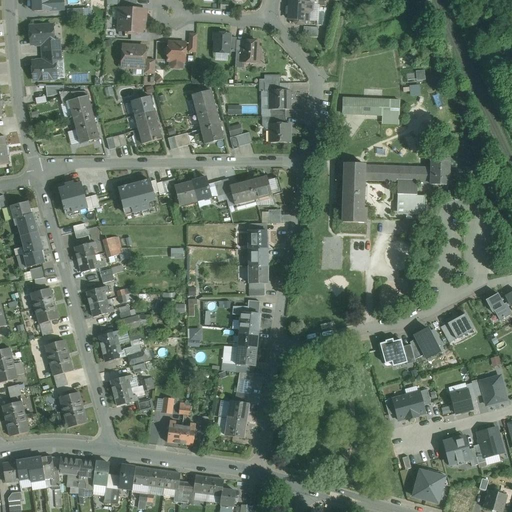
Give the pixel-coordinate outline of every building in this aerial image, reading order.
[(33,0),(34,12),(65,10),(64,0),(33,0)] [(309,3),(291,1),(289,19),(295,20),(294,22),(296,24),(302,25),(304,23),(304,20),(307,21),(308,12),(311,10),(311,6),(309,3)] [(146,10),(119,8),(118,31),(125,31),(127,34),(131,34),(133,32),(142,32),(142,28),(145,29),(146,10)] [(83,9),(67,10),(68,18),(84,17),(83,9)] [(53,25),(30,27),(31,45),(42,44),(54,43),(54,41),(53,25)] [(307,26),(305,33),(317,35),(318,27),(307,26)] [(230,34),(214,33),(214,42),(215,42),(214,52),(229,53),(229,51),(230,37),(230,34)] [(54,43),(42,44),(43,53),(61,51),(60,41),(54,41),(54,43)] [(258,42),(243,41),(242,51),(241,62),(244,62),(256,63),(256,55),(257,55),(260,53),(260,50),(258,48),(258,42)] [(186,43),(168,42),(168,48),(166,48),(165,50),(165,53),(166,55),(168,55),(167,61),(185,62),(186,43)] [(146,47),(123,46),(122,62),(120,64),(119,67),(121,69),(124,69),(127,67),(144,68),(145,60),(146,47)] [(242,51),(236,50),(236,52),(235,68),(244,69),(244,62),(241,62),(242,51)] [(61,51),(43,53),(43,61),(55,60),(56,61),(61,60),(61,51)] [(43,61),(32,62),(34,81),(57,79),(56,61),(55,60),(43,61)] [(155,60),(145,60),(144,68),(144,74),(155,74),(155,60)] [(408,79),(417,79),(416,70),(407,71),(408,79)] [(420,94),(419,84),(409,85),(410,95),(420,94)] [(64,86),(46,87),(47,97),(58,95),(57,90),(64,90),(64,86)] [(211,90),(192,96),(201,130),(220,125),(211,90)] [(290,110),(290,91),(280,91),(270,91),(270,92),(270,110),(285,110),(290,110)] [(88,96),(87,92),(59,92),(63,104),(69,102),(73,116),(92,111),(88,96)] [(150,97),(131,102),(135,116),(154,111),(150,97)] [(355,115),(356,99),(341,98),(341,114),(355,115)] [(391,100),(356,99),(355,115),(385,116),(385,120),(390,120),(390,111),(391,100)] [(242,114),(242,104),(228,105),(229,114),(242,114)] [(92,111),(73,116),(76,130),(96,125),(92,111)] [(154,111),(135,116),(139,130),(158,125),(154,111)] [(230,136),(243,133),(241,123),(228,126),(230,136)] [(270,124),(270,143),(290,143),(290,124),(285,124),(270,124)] [(96,125),(76,130),(80,144),(100,139),(96,125)] [(158,125),(139,130),(142,144),(162,139),(158,125)] [(220,125),(201,130),(204,145),(224,140),(220,125)] [(187,133),(181,135),(184,147),(190,145),(187,133)] [(249,133),(236,136),(239,147),(252,143),(249,133)] [(124,134),(118,136),(121,147),(127,146),(124,134)] [(184,147),(181,135),(174,137),(177,148),(184,147)] [(118,136),(113,137),(116,148),(121,147),(118,136)] [(236,136),(230,138),(233,150),(240,148),(239,147),(236,136)] [(113,137),(106,139),(109,150),(116,148),(113,137)] [(174,137),(168,139),(171,150),(177,148),(174,137)] [(7,150),(0,151),(0,165),(9,164),(7,150)] [(449,159),(432,158),(431,168),(431,183),(431,185),(450,185),(451,176),(449,176),(449,159)] [(365,165),(344,164),(342,222),(366,223),(366,209),(363,209),(364,180),(365,166),(365,165)] [(431,168),(365,166),(364,180),(398,181),(397,195),(397,202),(405,202),(404,215),(413,215),(424,215),(424,209),(425,209),(425,196),(417,196),(417,182),(431,183),(431,168)] [(143,202),(160,198),(153,173),(136,177),(143,202)] [(267,176),(250,181),(255,200),(272,196),(268,181),(267,176)] [(126,207),(143,202),(136,177),(119,182),(126,207)] [(206,178),(192,182),(197,201),(211,197),(206,178)] [(278,178),(268,181),(272,196),(282,193),(278,178)] [(173,179),(163,182),(166,194),(176,191),(174,186),(175,186),(173,179)] [(228,179),(221,181),(225,195),(232,193),(230,186),(228,179)] [(225,195),(221,181),(214,183),(217,197),(225,195)] [(230,186),(232,193),(235,206),(255,200),(250,181),(230,186)] [(175,186),(174,186),(176,191),(179,205),(197,201),(192,182),(175,186)] [(59,190),(65,213),(86,207),(80,184),(59,190)] [(28,202),(10,207),(13,219),(16,218),(32,214),(28,202)] [(280,210),(268,210),(269,224),(281,224),(280,210)] [(32,214),(16,218),(21,237),(38,232),(33,214),(32,214)] [(87,229),(75,232),(76,240),(89,237),(87,229)] [(267,249),(267,231),(248,232),(248,249),(267,249)] [(38,232),(21,237),(26,254),(41,250),(43,250),(38,232)] [(114,237),(103,240),(106,253),(113,251),(118,250),(114,237)] [(122,246),(130,244),(128,237),(120,239),(122,246)] [(341,239),(323,238),(323,267),(335,268),(335,262),(340,262),(341,239)] [(370,239),(354,239),(353,268),(364,269),(364,263),(369,263),(370,239)] [(95,243),(75,248),(78,261),(95,256),(93,249),(96,248),(95,243)] [(267,266),(267,249),(248,249),(249,266),(267,266)] [(26,254),(17,257),(21,269),(27,267),(27,268),(45,263),(41,250),(26,254)] [(95,256),(78,261),(82,273),(102,268),(100,262),(97,263),(95,256)] [(249,266),(249,284),(265,284),(268,284),(267,266),(249,266)] [(43,267),(30,270),(32,280),(35,279),(46,278),(43,267)] [(113,275),(101,278),(103,284),(114,281),(113,275)] [(107,287),(87,293),(90,305),(107,300),(105,293),(109,292),(107,287)] [(50,288),(32,293),(40,324),(50,321),(58,319),(50,288)] [(499,321),(511,314),(506,304),(504,305),(498,294),(486,301),(492,313),(494,312),(499,321)] [(107,300),(90,305),(93,318),(114,313),(112,307),(109,307),(107,300)] [(242,301),(241,313),(259,314),(260,303),(242,301)] [(130,312),(119,314),(121,320),(132,317),(130,312)] [(259,314),(241,313),(240,330),(258,332),(260,314),(259,314)] [(445,320),(447,324),(456,340),(473,330),(465,314),(455,320),(453,316),(445,320)] [(40,324),(43,336),(54,333),(50,321),(40,324)] [(449,343),(456,340),(447,324),(440,328),(449,343)] [(201,328),(188,328),(188,346),(201,346),(201,328)] [(428,329),(414,336),(416,339),(424,355),(426,359),(440,352),(437,346),(441,344),(434,330),(430,332),(428,329)] [(258,332),(240,330),(238,348),(257,349),(258,332)] [(119,331),(99,337),(102,350),(119,345),(117,338),(120,337),(119,331)] [(385,343),(378,345),(382,362),(384,361),(385,364),(392,362),(393,367),(406,363),(407,363),(403,347),(401,340),(393,342),(393,339),(385,341),(385,343)] [(411,345),(415,360),(424,355),(416,339),(410,342),(411,345)] [(64,340),(46,345),(54,376),(65,373),(72,371),(64,340)] [(119,345),(102,350),(106,362),(126,357),(124,351),(121,352),(119,345)] [(415,360),(411,345),(403,347),(407,363),(406,363),(407,365),(415,362),(415,360)] [(43,346),(38,348),(41,358),(46,357),(43,346)] [(9,348),(0,350),(0,383),(17,379),(9,348)] [(257,349),(238,348),(236,365),(255,367),(257,349)] [(143,352),(129,356),(131,365),(146,361),(143,352)] [(134,372),(146,371),(145,364),(133,365),(134,372)] [(54,376),(57,388),(68,385),(65,373),(54,376)] [(253,374),(240,373),(239,379),(252,382),(253,374)] [(131,376),(111,381),(114,394),(131,389),(129,382),(133,381),(132,380),(131,376)] [(500,377),(481,382),(480,382),(484,395),(486,405),(506,400),(500,377)] [(136,378),(132,380),(133,381),(129,382),(131,389),(139,387),(136,378)] [(252,382),(239,379),(237,392),(250,395),(252,382)] [(471,382),(472,384),(476,397),(484,395),(480,382),(481,382),(480,380),(471,382)] [(448,388),(450,395),(467,390),(466,385),(465,383),(448,388)] [(477,401),(476,397),(472,384),(466,385),(467,390),(468,390),(471,403),(477,401)] [(19,385),(8,387),(11,398),(21,395),(19,385)] [(142,386),(139,387),(131,389),(133,396),(136,395),(137,398),(145,396),(144,392),(142,386)] [(131,389),(114,394),(117,407),(138,401),(137,398),(136,395),(133,396),(131,389)] [(233,392),(219,390),(218,396),(231,398),(232,398),(233,392)] [(427,390),(419,392),(423,406),(431,404),(427,390)] [(471,403),(468,390),(467,390),(450,395),(455,414),(461,413),(461,414),(468,412),(468,411),(473,409),(471,403)] [(78,392),(60,397),(68,428),(86,423),(78,392)] [(419,392),(406,396),(412,418),(418,417),(418,416),(425,414),(423,406),(419,392)] [(406,396),(392,399),(396,413),(398,421),(406,419),(406,420),(412,418),(406,396)] [(173,401),(164,399),(162,413),(171,414),(173,401)] [(388,415),(396,413),(392,399),(385,401),(388,415)] [(149,401),(138,404),(140,411),(151,408),(149,401)] [(249,404),(231,401),(228,419),(247,421),(249,404)] [(22,402),(3,406),(10,437),(29,432),(22,402)] [(209,434),(214,435),(216,422),(218,423),(219,417),(212,416),(209,434)] [(247,421),(228,419),(226,436),(244,439),(247,421)] [(182,427),(175,426),(176,422),(170,421),(167,442),(180,444),(182,427)] [(190,428),(182,427),(180,444),(193,446),(196,425),(190,424),(190,428)] [(484,458),(485,458),(498,454),(503,453),(496,428),(477,433),(480,445),(484,458)] [(214,435),(209,434),(208,441),(217,442),(218,436),(214,435)] [(450,464),(469,459),(470,459),(468,450),(464,437),(444,442),(450,464)] [(473,447),(474,449),(478,465),(479,468),(487,466),(485,458),(484,458),(480,445),(473,447)] [(471,467),(478,465),(474,449),(468,450),(470,459),(469,459),(471,467)] [(500,462),(498,454),(485,458),(487,466),(500,462)] [(52,457),(42,458),(44,475),(45,478),(51,477),(52,486),(60,485),(59,474),(60,468),(52,469),(52,457)] [(402,459),(406,470),(411,468),(408,457),(402,459)] [(42,458),(28,460),(30,478),(31,482),(45,480),(44,475),(42,458)] [(75,460),(61,458),(60,468),(59,474),(72,476),(71,488),(78,488),(81,461),(75,460)] [(28,460),(16,462),(19,480),(30,478),(28,460)] [(96,462),(81,461),(78,488),(86,489),(87,484),(86,484),(83,477),(94,478),(96,462)] [(16,462),(4,464),(5,474),(6,482),(19,480),(16,462)] [(110,464),(96,462),(94,478),(94,483),(106,485),(106,486),(107,486),(110,464)] [(135,467),(121,466),(118,487),(119,487),(119,486),(131,488),(130,500),(131,500),(133,484),(135,467)] [(151,470),(135,467),(133,484),(149,486),(151,470)] [(167,472),(151,470),(149,486),(164,488),(167,472)] [(180,474),(167,472),(164,488),(176,490),(174,502),(181,503),(183,491),(184,483),(179,482),(180,474)] [(437,503),(442,485),(444,478),(421,472),(414,496),(437,503)] [(210,478),(196,476),(195,484),(184,483),(183,491),(194,492),(207,494),(210,478)] [(224,480),(210,478),(207,494),(221,496),(220,504),(234,506),(236,492),(222,490),(224,480)] [(488,481),(482,479),(479,489),(485,491),(488,481)] [(501,511),(507,496),(488,490),(483,508),(492,511),(497,511),(501,511)] [(21,492),(12,493),(8,499),(9,502),(23,500),(21,492)] [(139,497),(139,508),(146,508),(146,502),(153,502),(153,498),(139,497)]
